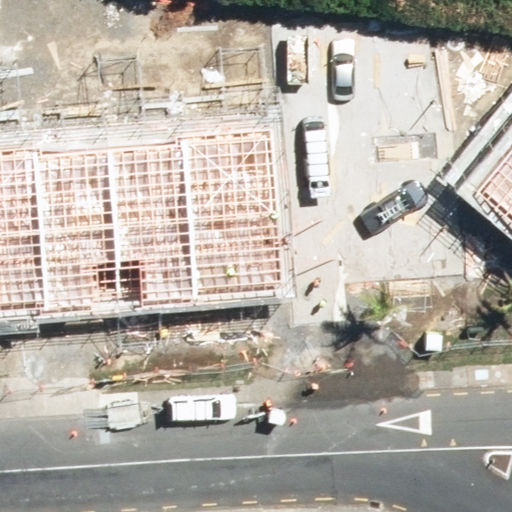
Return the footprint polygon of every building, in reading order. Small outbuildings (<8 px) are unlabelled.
[(270,133),(179,139),(180,146),(191,304),(281,297),(270,133)] [(191,304),(180,146),(110,151),(120,307),(191,304)] [(38,150),(0,152),(0,314),(48,312),(39,155),(38,150)] [(120,307),(110,151),(39,155),(48,312),(120,307)] [(511,153),(481,191),(511,217),(511,153)]
